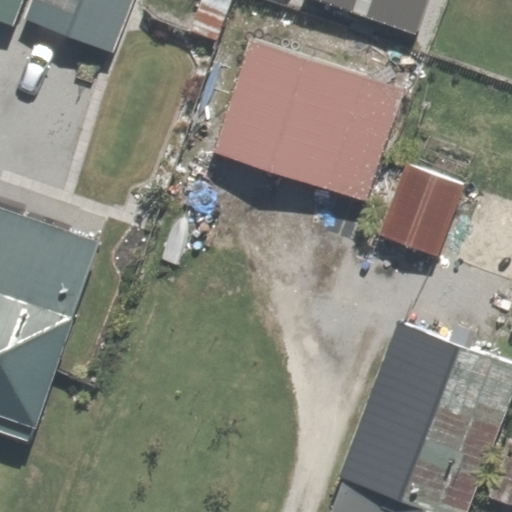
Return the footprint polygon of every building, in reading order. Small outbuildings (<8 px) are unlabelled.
[(151,0),(54,0),(46,18),(129,53),(151,0)] [(419,92),(261,37),(222,151),(379,205),(419,92)] [(475,190),(420,168),(394,233),(449,255),(475,190)] [(124,243),(7,200),(0,219),(0,407),(55,427),(124,243)] [(483,511),(511,438),(511,356),(420,320),(345,511),(423,511),(425,509),(433,511),(483,511)]
